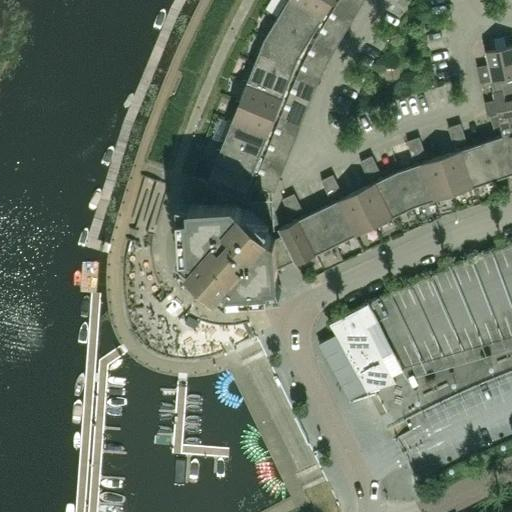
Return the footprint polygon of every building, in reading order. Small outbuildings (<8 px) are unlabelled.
[(310,38),(322,19),(289,0),(288,0),(277,18),(310,38)] [(331,0),(289,0),(322,19),(333,1),(331,0)] [(348,28),(329,16),(322,27),(341,39),(348,28)] [(277,18),(264,39),(299,56),(310,38),(277,18)] [(291,76),(299,56),(264,39),(255,62),(291,76)] [(480,83),(492,81),(492,80),(511,75),(511,45),(486,51),(488,64),(477,67),(480,83)] [(328,63),(308,53),(302,65),(322,75),(328,63)] [(255,62),(247,82),(283,96),(291,76),(255,62)] [(511,75),(492,80),(492,81),(496,100),(484,102),(486,111),(511,105),(511,75)] [(275,116),(283,96),(247,82),(239,102),(275,116)] [(311,100),(290,92),(285,104),(306,112),(311,100)] [(267,136),(275,116),(239,102),(231,122),(267,136)] [(502,130),(503,135),(503,136),(511,134),(511,105),(486,111),(487,115),(489,114),(490,117),(495,132),(502,130)] [(231,122),(223,142),(259,157),(267,136),(231,122)] [(448,127),(454,146),(467,142),(460,123),(448,127)] [(274,132),(269,144),(290,152),(295,140),(274,132)] [(511,134),(503,136),(511,161),(511,134)] [(511,161),(503,136),(503,135),(483,142),(495,179),(511,173),(511,161)] [(419,137),(407,141),(413,160),(426,156),(419,137)] [(251,177),(259,157),(223,142),(215,162),(251,177)] [(475,186),(495,179),(483,142),(462,149),(475,186)] [(442,156),(454,192),(475,186),(462,149),(442,156)] [(372,156),(360,161),(368,179),(380,173),(372,156)] [(434,199),(454,192),(442,156),(422,163),(434,199)] [(209,185),(236,195),(243,198),(251,177),(215,162),(207,183),(209,185)] [(434,199),(422,163),(398,170),(413,206),(434,199)] [(393,216),(413,206),(398,170),(376,181),(393,216)] [(274,193),(279,181),(258,172),(253,184),(274,193)] [(333,175),(321,180),(329,198),(341,192),(333,175)] [(356,191),(373,225),(393,216),(376,181),(356,191)] [(189,267),(191,269),(214,289),(216,291),(221,284),(227,284),(228,297),(269,294),(268,282),(278,282),(277,269),(294,261),(282,235),(275,238),(233,202),(236,195),(209,185),(202,204),(190,204),(191,214),(179,215),(181,255),(194,255),(195,261),(189,267)] [(354,235),(373,225),(356,191),(337,200),(354,235)] [(302,211),(294,193),(282,199),(291,217),(302,211)] [(318,209),(335,244),(354,235),(337,200),(318,209)] [(315,254),(335,244),(318,209),(298,219),(315,254)] [(282,235),(294,261),(295,264),(315,254),(298,219),(278,229),(282,235)] [(202,298),(210,301),(214,289),(191,269),(179,274),(184,282),(189,288),(195,294),(202,298)] [(364,329),(369,327),(378,322),(368,303),(354,311),(364,329)] [(394,351),(378,322),(369,327),(364,329),(354,311),(331,323),(367,390),(396,382),(384,357),(394,351)]
